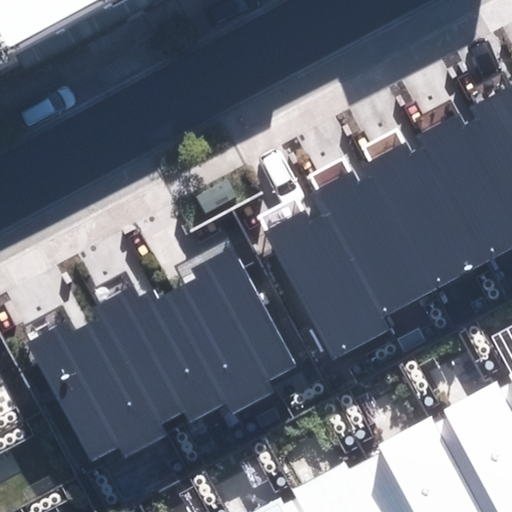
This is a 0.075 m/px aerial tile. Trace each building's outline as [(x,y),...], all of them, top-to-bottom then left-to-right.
[(0,0),(0,53),(98,0),(0,0)] [(511,91),(479,109),(511,168),(511,91)] [(511,168),(479,109),(427,137),(490,253),(511,241),(511,168)] [(427,137),(375,164),(438,281),(490,253),(427,137)] [(375,164),(323,192),(386,309),(438,281),(375,164)] [(323,192),(271,220),(334,337),(386,309),(323,192)] [(233,236),(168,271),(234,394),(299,359),(233,236)] [(168,271),(103,306),(169,429),(234,394),(168,271)] [(103,306),(37,341),(103,463),(169,429),(103,306)] [(511,412),(511,367),(493,378),(511,412)] [(483,511),(511,511),(511,412),(493,378),(429,412),(483,511)] [(401,511),(483,511),(429,412),(366,446),(401,511)] [(319,511),(401,511),(366,446),(302,480),(319,511)] [(319,511),(302,480),(241,511),(319,511)]
